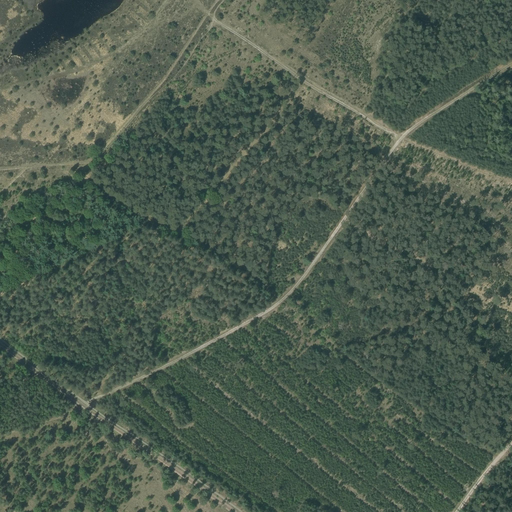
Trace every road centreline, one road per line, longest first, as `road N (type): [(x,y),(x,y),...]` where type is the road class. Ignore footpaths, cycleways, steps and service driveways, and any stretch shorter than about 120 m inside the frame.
road 1 (track): [(0,347),(231,511)]
road 2 (track): [(400,139),(214,20)]
